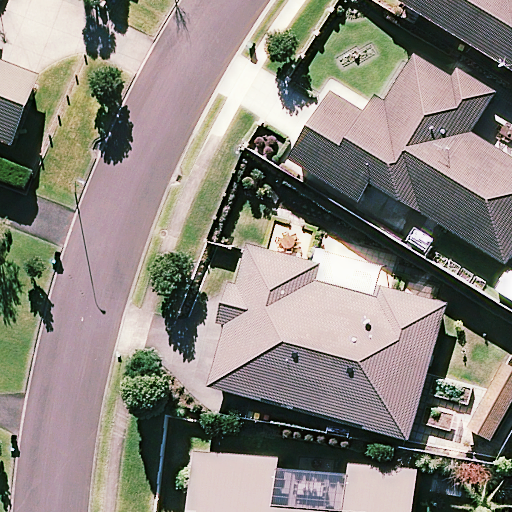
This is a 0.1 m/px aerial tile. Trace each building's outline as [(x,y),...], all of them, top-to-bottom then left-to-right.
[(511,0),(403,0),(403,1),(511,67),(511,0)] [(497,99),(420,53),(381,120),(338,95),(297,163),(365,204),(377,185),(511,265),(511,157),(475,136),(497,99)] [(40,85),(0,69),(0,149),(13,154),(40,85)] [(370,295),(321,282),(324,267),(251,247),(214,388),(414,441),(450,307),(376,287),(374,296),(370,295)] [(324,462),(323,474),(282,470),(283,463),(204,455),(198,511),(417,511),(422,472),(324,462)]
